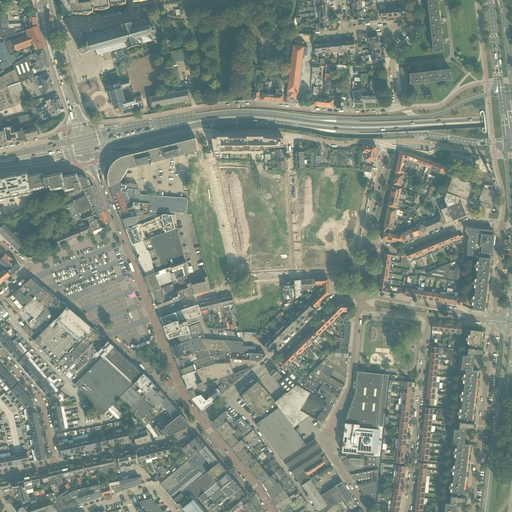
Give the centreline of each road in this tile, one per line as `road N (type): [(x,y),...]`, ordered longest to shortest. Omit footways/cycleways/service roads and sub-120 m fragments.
road 1 (residential): [(369,511),(328,445),(350,384),(360,296)]
road 2 (residential): [(397,111),(231,107),(188,118)]
road 3 (residential): [(200,420),(335,298),(360,296)]
road 4 (primary): [(307,127),(511,123)]
road 5 (primary): [(511,119),(310,120)]
road 6 (residential): [(428,315),(405,511)]
road 7 (primary): [(115,145),(224,121),(307,127)]
road 8 (residential): [(493,320),(469,511)]
road 9 (residential): [(205,130),(384,144)]
road 10 (residential): [(53,464),(163,439),(200,420)]
road 11 (residential): [(237,278),(205,130)]
road 12 (residential): [(502,226),(463,223),(396,249),(365,242)]
road 13 (residential): [(53,464),(43,404),(0,353)]
road 14 (primary): [(310,120),(261,113),(188,118)]
